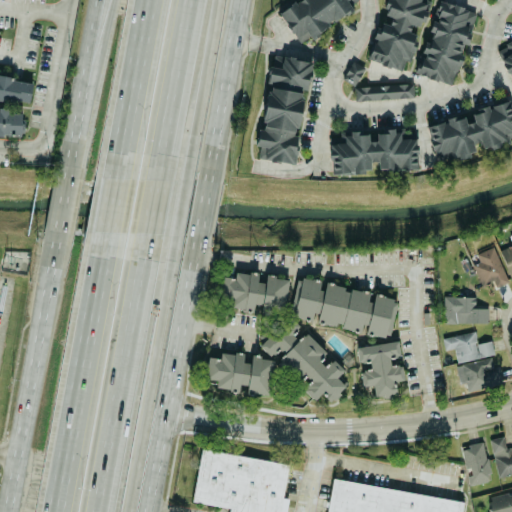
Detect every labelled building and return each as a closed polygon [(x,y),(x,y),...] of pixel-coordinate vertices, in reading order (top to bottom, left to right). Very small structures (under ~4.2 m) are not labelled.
[(296,0),(278,13),(299,43),(309,36),(310,37),(354,6),(349,0),(296,0)] [(366,59),(405,71),(428,0),(386,0),(382,13),(391,16),(389,24),(379,21),(366,59)] [(453,84),(476,11),(439,0),(429,32),(428,32),(415,73),(453,84)] [(511,82),(511,40),(496,48),(511,82)] [(310,60),(272,54),(268,82),(269,82),(261,129),(258,129),(255,146),(259,147),(257,158),(293,163),(310,60)] [(344,78),(357,82),(362,65),(349,62),(344,78)] [(32,80),(0,74),(0,98),(29,103),(32,80)] [(413,97),(413,83),(354,85),(355,99),(413,97)] [(426,125),(437,163),(464,155),(463,153),(479,148),(479,149),(511,139),(511,112),(509,101),(426,125)] [(0,135),(21,136),(21,112),(10,112),(10,107),(0,107),(0,135)] [(330,173),(358,173),(358,168),(370,168),(369,161),(378,161),(378,168),(390,168),(390,169),(417,169),(416,138),(400,138),(400,130),(383,130),(383,131),(339,131),(339,136),(330,136),(330,173)] [(510,279),(511,277),(511,233),(508,235),(511,244),(499,249),(510,279)] [(494,287),(508,281),(493,245),(475,253),(479,262),(473,265),(482,287),(491,283),(494,287)] [(289,279),(236,269),(234,279),(221,276),(216,302),(252,309),(254,303),(262,305),(261,308),(282,313),(289,279)] [(394,296),(297,276),(289,314),(314,320),(341,326),(341,328),(386,337),(394,296)] [(488,322),(487,307),(475,307),(475,295),(443,296),(443,322),(488,322)] [(307,381),(302,389),(315,399),(320,392),(332,401),(345,384),(336,378),(345,365),(303,335),(299,340),(292,335),(299,325),(287,316),(281,325),(273,319),(256,344),(307,381)] [(456,361),(494,354),(491,340),(477,343),(474,330),(442,337),(444,350),(453,348),(456,361)] [(356,346),(359,367),(361,386),(370,385),(372,397),(396,394),(394,381),(404,379),(401,363),(391,364),(390,356),(399,355),(397,340),(356,346)] [(273,358),(207,350),(203,380),(215,382),(215,387),(238,390),(239,383),(247,384),(246,392),(268,395),(273,358)] [(459,383),(464,381),(467,391),(502,383),(498,368),(493,369),(490,356),(455,364),(459,383)] [(511,445),(505,447),(503,436),(490,438),(497,476),(511,473),(511,445)] [(469,485),(491,480),(482,442),(460,447),(469,485)] [(226,511),(278,511),(286,462),(199,449),(192,501),(227,506),(226,511)] [(460,511),(462,498),(331,480),(326,511),(460,511)] [(490,511),(511,511),(511,490),(487,497),(490,511)]
